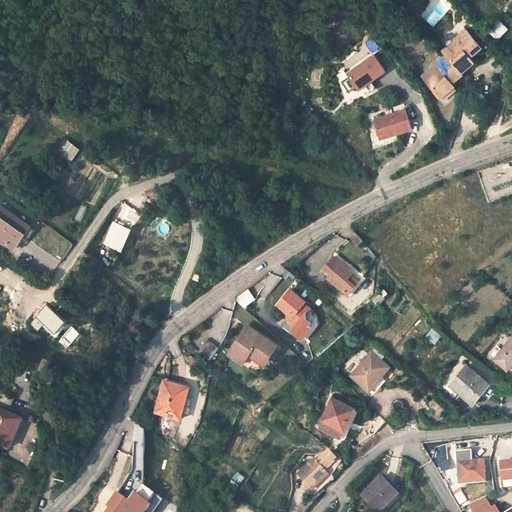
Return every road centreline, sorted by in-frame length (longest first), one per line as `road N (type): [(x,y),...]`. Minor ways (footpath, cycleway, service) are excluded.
road 1 (unclassified): [(511,142),(394,190),(265,259),(170,330),(89,476),(50,511)]
road 2 (unknown): [(61,267),(116,197),(155,179),(181,179),(199,233),(177,300),(182,321)]
road 3 (unclassified): [(511,426),(404,436),(375,448),(314,511)]
